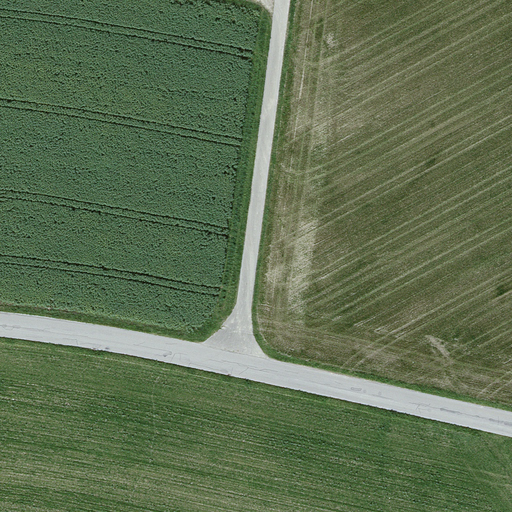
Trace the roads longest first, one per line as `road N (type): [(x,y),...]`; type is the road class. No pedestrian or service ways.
road 1 (unclassified): [(0,325),(148,347),(511,427)]
road 2 (track): [(254,0),(283,5),(236,368)]
